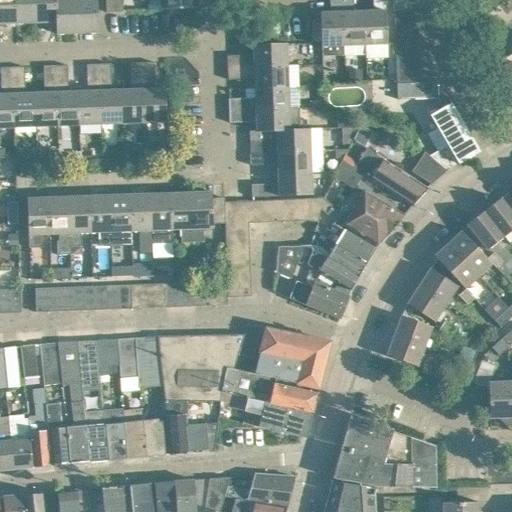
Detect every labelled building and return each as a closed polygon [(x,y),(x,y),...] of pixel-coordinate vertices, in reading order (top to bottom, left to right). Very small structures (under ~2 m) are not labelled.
[(0,0),(0,24),(15,24),(14,0),(0,0)] [(36,23),(35,0),(14,0),(15,24),(36,23)] [(56,22),(55,0),(35,0),(36,23),(56,22)] [(77,33),(75,0),(55,0),(56,22),(56,34),(77,33)] [(98,33),(96,0),(75,0),(77,33),(98,33)] [(123,11),(122,0),(105,0),(106,12),(123,11)] [(197,9),(196,0),(146,0),(147,1),(160,1),(161,10),(197,9)] [(343,46),(341,0),(329,0),(330,13),(320,13),(321,43),(322,57),(343,56),(343,46)] [(365,45),(364,12),(354,12),(353,0),(341,0),(343,46),(343,56),(366,55),(365,45)] [(387,44),(385,0),(372,0),(373,11),(364,12),(365,45),(387,44)] [(418,23),(418,11),(393,12),(394,24),(418,23)] [(419,35),(418,23),(394,24),(394,36),(419,35)] [(419,47),(419,35),(394,36),(395,49),(419,47)] [(287,66),(286,44),(253,45),(253,55),(227,56),(227,68),(287,66)] [(420,59),(419,47),(395,49),(395,61),(420,59)] [(420,71),(420,59),(395,61),(396,73),(420,71)] [(511,61),(499,69),(511,92),(511,61)] [(144,123),(141,63),(129,63),(130,90),(121,91),(122,124),(144,123)] [(166,122),(165,89),(155,89),(153,63),(141,63),(144,123),(166,122)] [(100,124),(98,64),(86,65),(87,92),(78,92),(79,125),(100,124)] [(122,124),(121,91),(111,91),(110,64),(98,64),(100,124),(122,124)] [(297,65),(287,66),(227,68),(227,80),(254,79),(254,89),(288,88),(298,87),(297,65)] [(57,126),(55,66),(43,66),(44,93),(34,94),(35,127),(57,126)] [(79,125),(78,92),(68,93),(67,66),(55,66),(57,126),(79,125)] [(0,127),(14,127),(12,67),(0,67),(0,71),(1,95),(0,94),(0,127)] [(35,127),(34,94),(25,94),(24,67),(12,67),(14,127),(35,127)] [(421,83),(420,71),(396,73),(396,84),(421,83)] [(437,82),(421,83),(396,84),(397,99),(438,97),(437,82)] [(288,109),(288,88),(254,89),(255,98),(228,99),(228,111),(288,109)] [(361,116),(361,93),(321,94),(321,116),(361,116)] [(479,152),(451,103),(429,116),(447,146),(429,157),(447,171),(479,152)] [(299,130),(298,109),(288,109),(228,111),(229,123),(256,122),(256,131),(299,130)] [(310,152),(309,129),(299,130),(256,131),(249,132),(250,154),(310,152)] [(410,207),(427,189),(367,150),(354,170),(363,176),(410,207)] [(311,173),(310,152),(250,154),(250,166),(277,165),(277,174),(311,173)] [(447,171),(429,157),(423,153),(410,173),(429,186),(447,171)] [(354,190),(363,176),(354,170),(342,162),(336,178),(354,190)] [(0,169),(0,184),(8,185),(9,170),(0,169)] [(311,195),(311,173),(277,174),(278,184),(251,185),(251,197),(311,195)] [(403,215),(403,214),(364,191),(354,209),(347,205),(338,222),(340,224),(377,247),(403,215)] [(224,223),(224,202),(223,198),(212,199),(211,192),(190,193),(192,242),(204,242),(204,228),(212,228),(212,224),(224,223)] [(192,242),(190,193),(170,194),(172,230),(180,229),(180,243),(192,242)] [(172,230),(170,194),(149,195),(151,244),(152,244),(172,243),(172,230)] [(130,231),(129,195),(109,196),(111,245),(131,245),(130,231)] [(151,244),(149,195),(129,195),(130,231),(138,231),(139,253),(152,253),(152,244),(151,244)] [(111,245),(109,196),(88,197),(90,233),(99,232),(99,246),(111,245)] [(70,255),(70,247),(68,197),(47,198),(49,234),(58,234),(58,240),(56,241),(57,255),(70,255)] [(90,233),(88,197),(68,197),(70,247),(81,246),(81,233),(90,233)] [(49,234),(47,198),(27,199),(28,248),(41,248),(40,234),(49,234)] [(318,222),(321,210),(323,200),(324,198),(305,199),(306,221),(318,222)] [(295,221),(294,199),(282,200),(283,222),(295,221)] [(306,221),(305,199),(294,199),(295,221),(306,221)] [(511,230),(511,213),(500,199),(483,212),(504,237),(511,230)] [(271,222),(271,200),(259,201),(260,223),(271,222)] [(283,222),(282,200),(271,200),(271,222),(283,222)] [(325,213),(330,206),(323,200),(321,210),(325,213)] [(248,223),(248,201),(236,202),(236,226),(248,225),(248,223)] [(260,223),(259,201),(248,201),(248,223),(260,223)] [(236,226),(236,202),(224,202),(224,223),(225,226),(236,226)] [(17,224),(17,203),(7,203),(7,224),(17,224)] [(504,237),(483,212),(467,225),(487,250),(504,237)] [(249,238),(248,225),(236,226),(225,226),(225,239),(249,238)] [(327,228),(322,237),(336,245),(335,246),(365,264),(368,259),(375,250),(345,232),(341,237),(327,228)] [(461,232),(452,240),(454,242),(450,246),(478,276),(491,264),(461,232)] [(18,246),(18,234),(9,234),(9,246),(18,246)] [(249,250),(249,238),(225,239),(225,251),(249,250)] [(303,264),(310,245),(278,247),(276,261),(295,261),(303,264)] [(357,278),(365,264),(335,246),(327,260),(357,278)] [(478,276),(450,246),(437,258),(464,289),(478,276)] [(250,262),(249,250),(225,251),(226,263),(250,262)] [(357,278),(327,260),(313,252),(308,266),(350,291),(357,278)] [(487,258),(491,264),(495,268),(502,262),(494,253),(487,258)] [(287,282),(295,261),(276,261),(274,276),(287,282)] [(250,275),(250,262),(226,263),(226,275),(239,275),(250,275)] [(457,287),(430,269),(418,287),(445,305),(457,287)] [(240,297),(239,275),(226,275),(226,281),(227,297),(240,297)] [(251,297),(250,275),(239,275),(240,297),(251,297)] [(227,306),(227,297),(226,281),(214,282),(215,306),(227,306)] [(203,307),(202,282),(190,283),(191,307),(203,307)] [(215,306),(214,282),(202,282),(203,307),(215,306)] [(339,319),(348,297),(315,283),(313,290),(295,282),(289,299),(339,319)] [(179,307),(178,283),(166,284),(167,308),(179,307)] [(191,307),(190,283),(178,283),(179,307),(191,307)] [(143,309),(142,284),(131,285),(131,309),(143,309)] [(155,308),(154,284),(142,284),(143,309),(155,308)] [(167,308),(166,284),(154,284),(155,308),(167,308)] [(119,310),(118,285),(106,286),(107,310),(119,310)] [(131,309),(131,285),(118,285),(119,310),(131,309)] [(95,311),(94,286),(82,287),(83,311),(95,311)] [(107,310),(106,286),(94,286),(95,311),(107,310)] [(71,311),(70,287),(58,288),(59,312),(71,311)] [(83,311),(82,287),(70,287),(71,311),(83,311)] [(445,305),(418,287),(407,304),(434,322),(445,305)] [(47,312),(46,288),(35,289),(36,313),(47,312)] [(59,312),(58,288),(46,288),(47,312),(59,312)] [(0,313),(9,314),(8,289),(0,289),(0,313)] [(21,313),(20,289),(8,289),(9,314),(21,313)] [(467,305),(473,299),(465,290),(458,296),(467,305)] [(500,328),(511,316),(511,313),(507,309),(494,321),(500,328)] [(431,327),(401,316),(393,336),(424,348),(431,327)] [(444,321),(439,328),(450,335),(455,328),(444,321)] [(251,359),(261,328),(247,325),(244,335),(235,362),(244,364),(245,358),(251,359)] [(445,342),(450,335),(439,328),(435,335),(445,342)] [(329,343),(296,335),(266,329),(254,375),(275,380),(318,389),(329,343)] [(511,329),(502,338),(508,345),(511,344),(511,329)] [(235,362),(244,335),(157,336),(163,388),(164,400),(184,400),(220,401),(221,394),(226,369),(233,370),(235,362)] [(163,388),(157,336),(135,338),(138,378),(139,390),(163,388)] [(417,367),(424,348),(393,336),(386,356),(417,367)] [(138,378),(135,338),(117,339),(120,379),(138,378)] [(497,355),(508,345),(502,338),(491,348),(497,355)] [(120,379),(117,339),(95,340),(101,390),(102,404),(114,403),(112,380),(120,379)] [(101,390),(95,340),(78,341),(82,391),(101,390)] [(84,414),(82,391),(78,341),(57,342),(61,385),(62,387),(70,387),(73,428),(66,428),(69,464),(88,462),(84,414)] [(51,343),(39,344),(43,386),(61,385),(57,342),(51,343)] [(38,376),(35,345),(20,346),(24,378),(38,376)] [(19,386),(14,347),(2,348),(7,388),(19,386)] [(510,426),(509,382),(489,382),(495,366),(481,361),(473,383),(488,389),(489,418),(498,418),(506,426),(510,426)] [(421,373),(433,377),(436,369),(424,364),(421,373)] [(311,416),(316,395),(273,385),(275,380),(254,375),(233,370),(226,369),(221,394),(246,400),(311,416)] [(45,405),(44,389),(33,390),(35,417),(28,418),(29,432),(31,467),(50,466),(45,405)] [(214,452),(218,425),(187,427),(184,400),(164,400),(169,455),(214,452)] [(246,400),(243,412),(243,414),(261,419),(258,427),(305,439),(311,416),(246,400)] [(69,464),(66,428),(61,429),(59,404),(45,405),(50,466),(69,464)] [(144,457),(142,422),(141,410),(122,412),(126,459),(144,457)] [(107,461),(103,413),(103,412),(84,414),(88,462),(107,461)] [(126,459),(122,412),(103,413),(107,461),(126,459)] [(31,467),(29,432),(28,418),(27,414),(22,415),(23,418),(10,420),(10,414),(8,415),(8,420),(13,469),(31,467)] [(435,446),(434,446),(393,432),(394,429),(392,428),(392,429),(351,414),(332,478),(376,486),(376,488),(411,487),(436,488),(435,446)] [(0,470),(13,469),(8,420),(0,420),(0,470)] [(158,421),(142,422),(144,457),(165,455),(162,423),(158,423),(158,421)] [(253,476),(250,489),(229,484),(226,495),(236,498),(247,501),(286,509),(295,477),(254,474),(253,476)] [(217,511),(219,511),(229,477),(209,479),(208,483),(204,509),(217,511)] [(193,480),(174,482),(176,511),(195,511),(196,509),(193,480)] [(203,511),(204,509),(208,483),(193,480),(196,509),(195,511),(203,511)] [(331,481),(323,511),(375,511),(374,488),(331,481)] [(176,511),(174,482),(154,484),(156,511),(176,511)] [(152,511),(150,484),(129,486),(131,511),(152,511)] [(101,488),(103,511),(123,511),(121,486),(101,488)] [(93,511),(91,489),(76,490),(78,511),(93,511)] [(78,511),(76,490),(57,492),(58,511),(78,511)] [(54,511),(53,492),(23,495),(24,511),(54,511)] [(24,511),(23,495),(2,497),(3,511),(24,511)] [(285,511),(286,509),(247,501),(236,498),(231,511),(285,511)] [(443,503),(442,511),(479,511),(478,502),(443,503)]
